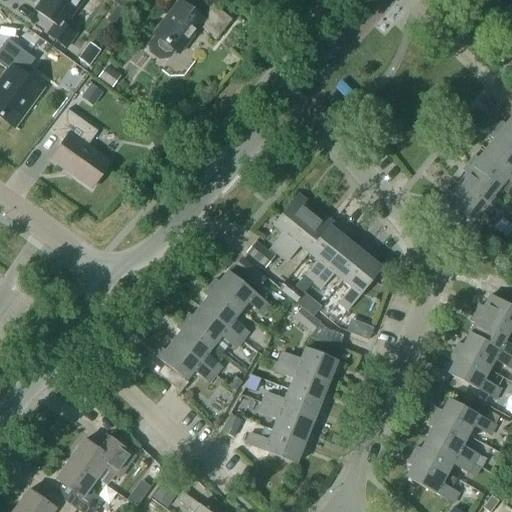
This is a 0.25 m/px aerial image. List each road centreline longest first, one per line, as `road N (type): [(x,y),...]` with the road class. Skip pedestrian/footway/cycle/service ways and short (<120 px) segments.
road 1 (residential): [(339,503),(434,273),(301,84)]
road 2 (tertiary): [(301,84),(157,247),(107,276)]
road 3 (tertiary): [(107,276),(92,312),(0,420)]
road 4 (residential): [(107,276),(0,198)]
